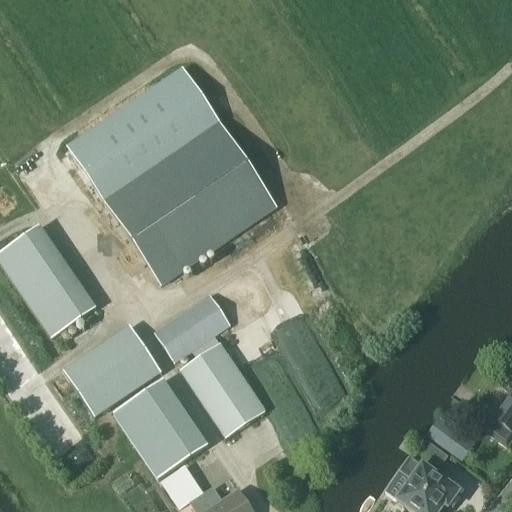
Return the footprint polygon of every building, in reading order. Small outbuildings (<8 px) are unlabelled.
[(182,74),(66,153),(161,292),(276,213),(182,74)] [(0,257),(0,271),(4,278),(50,345),(53,343),(58,340),(93,315),(54,257),(38,232),(5,255),(0,257)] [(209,300),(153,338),(171,366),(173,368),(190,357),(196,365),(178,376),(225,445),(266,417),(245,387),(214,342),(231,331),(209,300)] [(511,377),(500,391),(510,398),(491,423),(493,424),(485,436),(505,451),(511,441),(511,377)] [(455,437),(436,424),(425,439),(460,464),(472,448),(456,436),(455,437)] [(422,442),(415,453),(439,470),(447,459),(422,442)] [(398,476),(384,497),(385,498),(396,505),(406,511),(440,511),(443,508),(447,510),(458,494),(409,461),(398,476)] [(182,468),(157,485),(176,511),(183,511),(188,509),(190,511),(247,511),(236,496),(213,511),(211,511),(202,499),(182,468)]
